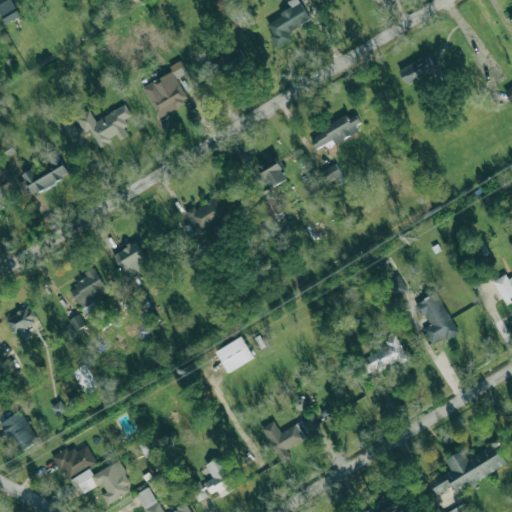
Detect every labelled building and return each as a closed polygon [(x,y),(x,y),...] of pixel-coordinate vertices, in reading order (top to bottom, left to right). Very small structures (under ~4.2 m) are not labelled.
[(0,12),(6,23),(20,15),(11,0),(6,0),(0,3),(0,12)] [(310,19),(298,0),(288,0),(287,1),(291,8),(265,23),(278,46),(291,38),(288,32),(310,19)] [(436,68),(428,54),(399,70),(407,84),(436,68)] [(177,78),(187,71),(179,60),(169,66),(177,78)] [(159,116),(188,100),(172,71),(143,87),(159,116)] [(75,117),(86,137),(92,134),(99,146),(117,136),(120,140),(130,134),(122,120),(131,115),(125,104),(95,120),(89,109),(75,117)] [(309,136),(315,148),(333,139),(335,144),(362,130),(353,113),(309,136)] [(69,173),(55,149),(42,157),(45,162),(23,175),(34,194),(69,173)] [(287,179),(276,157),(258,166),(270,188),(287,179)] [(319,171),(325,185),(342,177),(336,163),(319,171)] [(0,206),(8,202),(0,186),(0,206)] [(218,195),(185,212),(197,233),(229,215),(218,195)] [(271,220),(283,214),(274,199),(263,205),(271,220)] [(122,271),(130,266),(134,273),(149,265),(136,241),(113,254),(122,271)] [(84,272),(87,280),(72,286),(83,311),(95,306),(93,300),(106,294),(95,267),(84,272)] [(506,304),(511,301),(511,278),(509,280),(505,274),(493,281),(506,304)] [(414,303),(420,317),(425,314),(430,324),(423,328),(432,345),(457,332),(438,292),(414,303)] [(23,330),(21,327),(37,320),(31,306),(5,318),(13,334),(23,330)] [(73,330),(84,326),(81,314),(70,318),(73,330)] [(408,359),(394,334),(383,340),(386,345),(361,360),(370,375),(395,360),(398,365),(408,359)] [(228,372),(254,357),(242,336),(216,351),(228,372)] [(66,412),(62,401),(51,405),(56,416),(66,412)] [(0,424),(0,422),(20,411),(38,440),(21,450),(12,436),(9,438),(0,424)] [(279,431),(274,420),(262,426),(280,463),(291,458),(286,446),(321,430),(314,415),(279,431)] [(507,465),(496,443),(467,457),(463,450),(445,459),(451,471),(429,482),(435,494),(453,485),(456,490),(507,465)] [(52,456),(61,472),(64,471),(70,481),(98,463),(87,445),(77,451),(74,447),(68,451),(66,448),(52,456)] [(213,477),(204,483),(210,492),(219,487),(218,484),(232,475),(219,456),(205,465),(213,477)] [(107,504),(133,489),(117,460),(93,474),(91,469),(72,480),(76,487),(81,485),(84,491),(101,482),(106,491),(102,494),(107,504)] [(207,495),(199,484),(191,489),(199,501),(207,495)] [(191,511),(185,500),(174,506),(177,510),(173,511),(163,511),(150,486),(136,493),(146,511),(191,511)] [(374,511),(402,511),(406,510),(395,490),(370,504),(374,511)]
